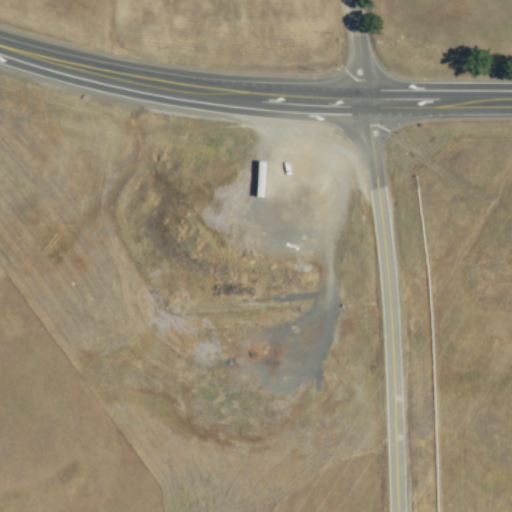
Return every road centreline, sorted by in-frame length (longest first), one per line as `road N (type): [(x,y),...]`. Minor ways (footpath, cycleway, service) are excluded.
road 1 (tertiary): [(392,511),(363,105)]
road 2 (trunk): [(0,49),(131,86),(254,103),(363,105)]
road 3 (trunk): [(363,105),(511,107)]
